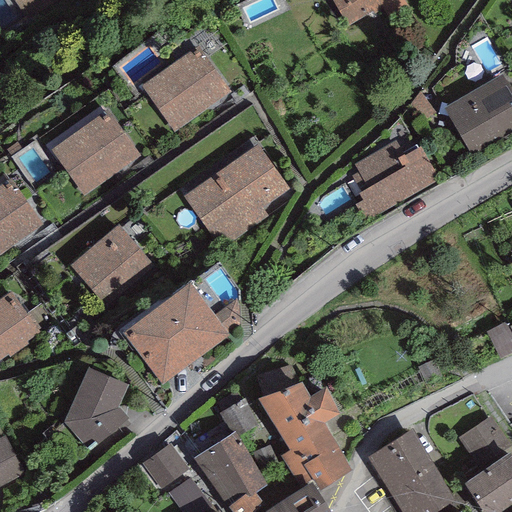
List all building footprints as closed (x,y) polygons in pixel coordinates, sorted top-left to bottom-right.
[(51,0),(14,0),(27,18),(51,0)] [(403,0),(331,0),(348,27),(374,12),(381,24),(408,8),(403,0)] [(230,92),(197,46),(141,87),(174,133),(230,92)] [(511,88),(504,74),(445,108),(472,156),(511,132),(511,88)] [(107,111),(51,151),(83,196),(140,156),(107,111)] [(396,141),(354,164),(358,171),(352,175),(362,193),(358,195),(361,201),(354,205),(365,224),(439,183),(419,147),(404,155),(396,141)] [(257,145),(184,198),(221,250),(294,197),(257,145)] [(0,256),(43,226),(10,179),(0,186),(0,256)] [(118,225),(70,265),(101,301),(149,261),(118,225)] [(189,283),(123,333),(161,385),(228,335),(227,333),(214,315),(189,283)] [(10,292),(0,299),(0,360),(39,333),(10,292)] [(236,300),(214,315),(227,333),(239,325),(239,304),(236,300)] [(511,337),(504,322),(486,332),(501,359),(511,353),(511,337)] [(64,422),(88,451),(128,419),(117,408),(128,385),(88,369),(64,422)] [(285,377),(247,403),(283,454),(278,457),(300,490),(306,498),(345,472),(315,428),(332,417),(316,395),(303,404),(285,377)] [(508,450),(489,423),(460,442),(479,470),(508,450)] [(0,437),(0,485),(26,472),(5,435),(0,437)] [(447,511),(454,508),(407,438),(368,463),(400,511),(447,511)] [(229,439),(193,463),(225,511),(249,511),(269,499),(229,439)] [(172,451),(144,471),(162,495),(190,475),(172,451)] [(478,511),(493,511),(511,499),(511,470),(505,460),(462,488),(478,511)] [(300,490),(268,511),(315,511),(306,498),(300,490)]
